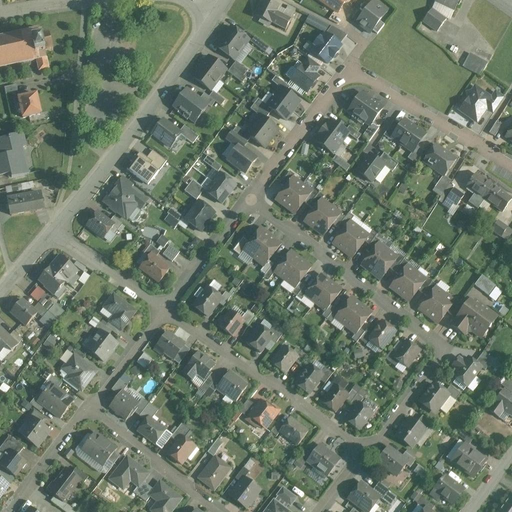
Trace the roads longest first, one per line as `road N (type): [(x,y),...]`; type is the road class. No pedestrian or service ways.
road 1 (residential): [(250,200),(439,351),(367,450)]
road 2 (residential): [(268,177),(348,70),(511,165)]
road 3 (residential): [(216,11),(149,111),(50,232)]
road 4 (residential): [(162,309),(367,450)]
road 5 (residential): [(215,511),(86,407)]
road 6 (residential): [(162,309),(250,200)]
road 7 (residential): [(12,511),(86,407)]
road 8 (residential): [(86,407),(162,309)]
